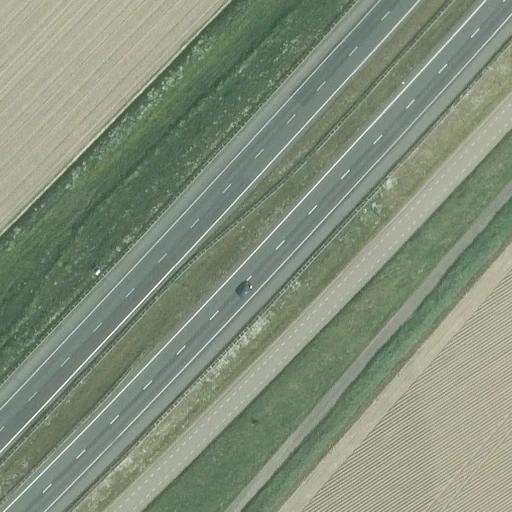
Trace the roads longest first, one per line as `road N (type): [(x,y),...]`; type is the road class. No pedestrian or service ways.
road 1 (motorway): [(23,511),(503,0)]
road 2 (motorway): [(398,0),(0,430)]
road 3 (unclassified): [(123,511),(511,110)]
road 4 (unclassified): [(511,187),(232,511)]
